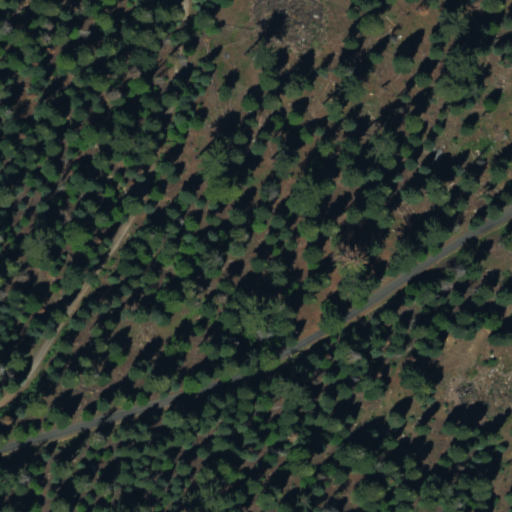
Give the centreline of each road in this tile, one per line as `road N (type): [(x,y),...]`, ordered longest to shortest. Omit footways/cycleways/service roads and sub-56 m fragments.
road 1 (residential): [(511,214),(243,372),(191,395),(0,447)]
road 2 (track): [(0,402),(56,336),(141,182),(176,0)]
